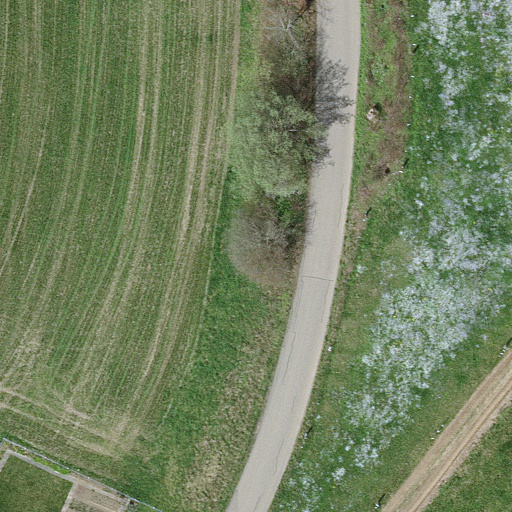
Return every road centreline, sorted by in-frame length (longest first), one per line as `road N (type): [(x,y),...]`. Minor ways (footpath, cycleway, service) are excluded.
road 1 (unclassified): [(245,511),(300,357),(322,250),(333,0)]
road 2 (track): [(511,362),(392,511)]
